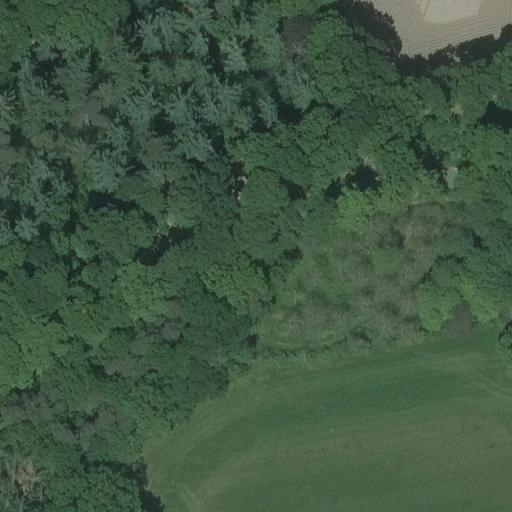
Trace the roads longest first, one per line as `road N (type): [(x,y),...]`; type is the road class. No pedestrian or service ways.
road 1 (tertiary): [(0,356),(286,211),(387,183),(511,177)]
road 2 (track): [(109,511),(98,494),(37,485),(0,464)]
